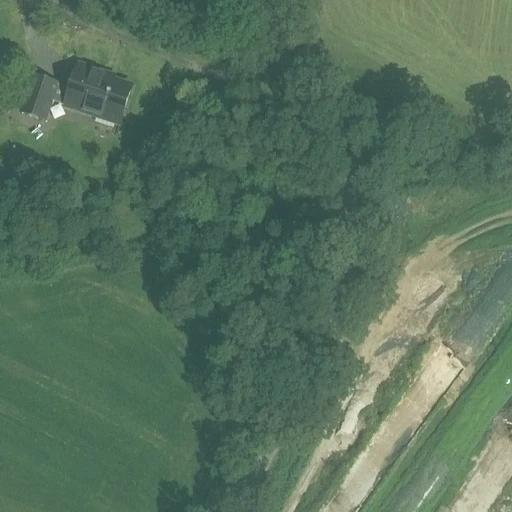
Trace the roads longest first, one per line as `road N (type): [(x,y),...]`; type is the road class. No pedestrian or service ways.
road 1 (unclassified): [(238,511),(286,428),(355,268),(358,239),(356,200),(289,90),(265,0)]
road 2 (track): [(289,90),(268,92),(121,36)]
